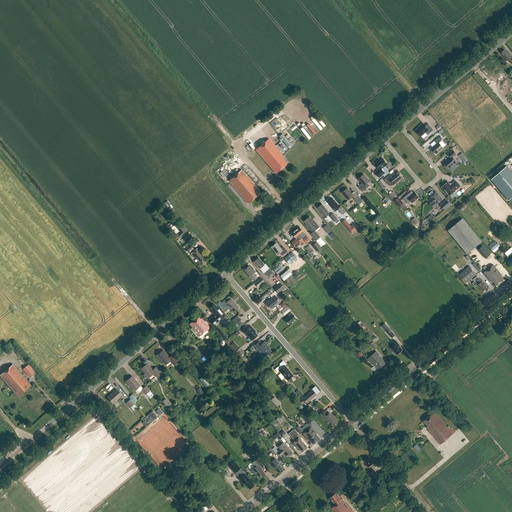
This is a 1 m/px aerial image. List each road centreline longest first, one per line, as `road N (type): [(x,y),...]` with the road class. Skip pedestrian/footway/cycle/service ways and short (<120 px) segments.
road 1 (unclassified): [(0,466),(225,274)]
road 2 (tertiary): [(351,421),(511,284)]
road 3 (unclassified): [(225,274),(383,140)]
road 4 (unclassified): [(351,421),(225,274)]
road 5 (unclassified): [(400,125),(511,31)]
road 6 (unclassified): [(383,140),(427,187),(439,172),(400,125)]
road 7 (tertiary): [(244,511),(351,421)]
